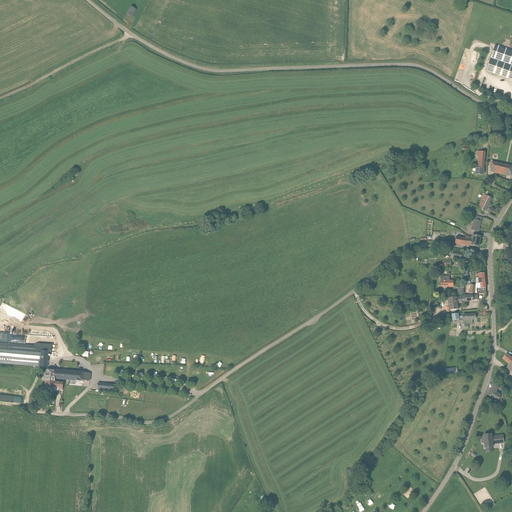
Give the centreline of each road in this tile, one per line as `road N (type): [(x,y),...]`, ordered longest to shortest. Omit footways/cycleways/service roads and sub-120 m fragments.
road 1 (unclassified): [(27,399),(30,411),(159,421),(403,255),(432,245),(489,252)]
road 2 (unclassified): [(511,113),(407,64),(198,67),(135,37),(87,0)]
road 3 (unclassified): [(423,511),(455,464),(489,372),(489,252)]
road 4 (track): [(0,97),(130,33)]
